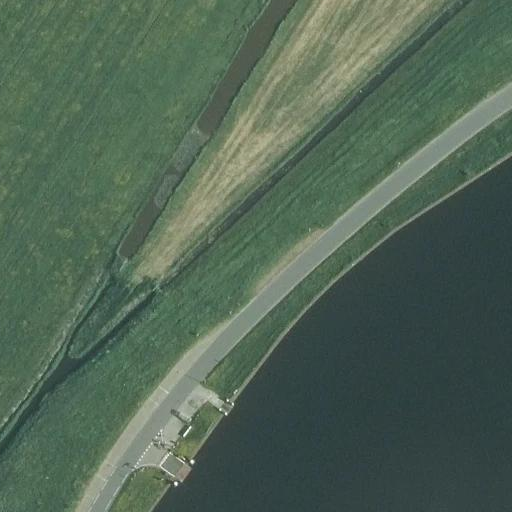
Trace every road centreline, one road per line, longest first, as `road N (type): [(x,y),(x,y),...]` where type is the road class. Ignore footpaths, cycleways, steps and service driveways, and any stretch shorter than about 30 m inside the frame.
road 1 (unclassified): [(97,511),(165,411),(283,283),(511,97)]
road 2 (track): [(0,401),(98,265),(148,282),(218,349)]
